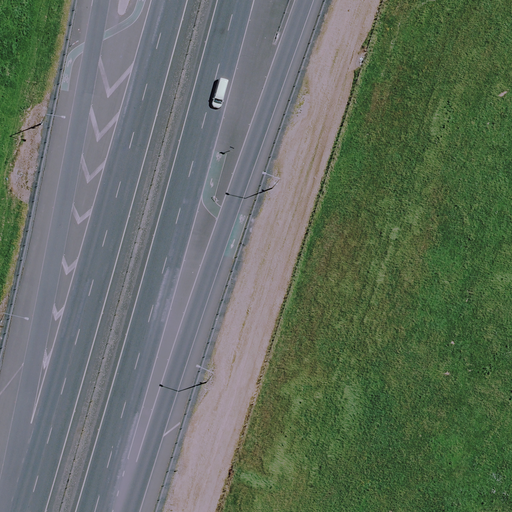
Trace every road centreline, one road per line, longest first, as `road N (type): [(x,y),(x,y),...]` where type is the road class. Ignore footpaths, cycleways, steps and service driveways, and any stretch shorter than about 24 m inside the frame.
road 1 (motorway): [(303,0),(125,511)]
road 2 (motorway): [(24,511),(169,0)]
road 3 (motorway): [(235,0),(93,511)]
road 4 (motorway): [(5,511),(101,0)]
